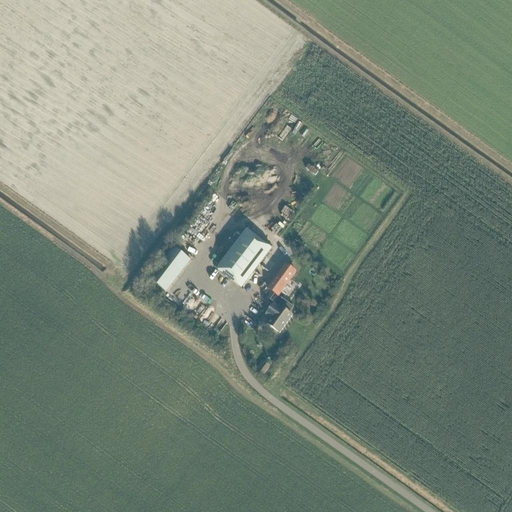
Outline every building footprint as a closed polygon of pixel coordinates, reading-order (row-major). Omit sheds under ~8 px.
[(241,155),(216,187),(276,233),(300,201),(241,155)] [(246,230),(216,270),(241,289),(272,250),(271,249),(276,243),(269,237),(264,244),(246,230)] [(150,280),(166,293),(190,262),(174,249),(150,280)] [(272,318),(267,326),(279,335),(292,317),(289,314),(293,308),(278,297),(295,273),(284,265),(267,290),(274,295),(270,301),(274,304),(266,315),(272,318)] [(264,364),(259,372),(264,375),(269,367),(264,364)]
